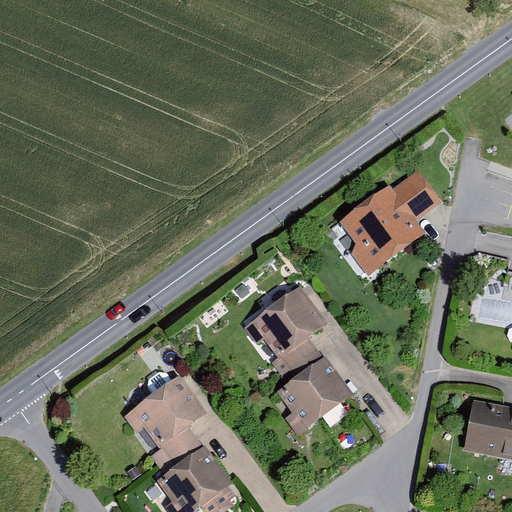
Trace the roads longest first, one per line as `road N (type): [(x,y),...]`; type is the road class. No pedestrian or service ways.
road 1 (tertiary): [(12,399),(511,38)]
road 2 (residential): [(412,436),(456,218)]
road 3 (unknown): [(286,511),(179,388)]
road 4 (residential): [(12,399),(95,511)]
road 5 (residential): [(412,436),(310,511)]
